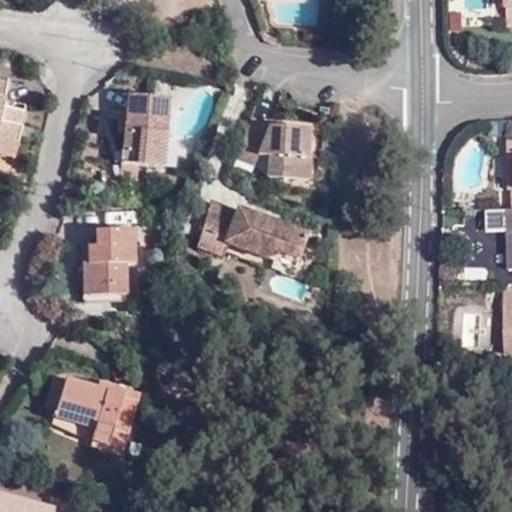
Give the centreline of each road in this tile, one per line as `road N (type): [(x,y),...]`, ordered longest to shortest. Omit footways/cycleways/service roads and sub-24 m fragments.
road 1 (residential): [(407,511),(423,95)]
road 2 (residential): [(0,25),(76,41),(38,204),(0,297)]
road 3 (residential): [(232,0),(243,40),(267,63),(423,95)]
